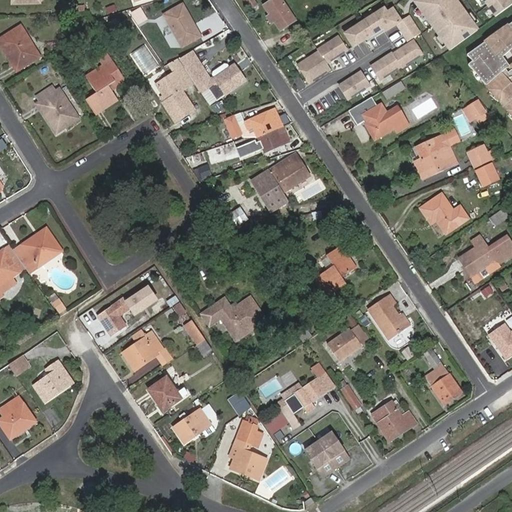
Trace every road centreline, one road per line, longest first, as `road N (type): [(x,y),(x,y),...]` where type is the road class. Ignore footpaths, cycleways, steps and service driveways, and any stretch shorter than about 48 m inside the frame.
road 1 (residential): [(222,0),(491,398)]
road 2 (residential): [(50,185),(149,125),(207,222),(114,286),(85,241)]
road 3 (residential): [(323,511),(491,398)]
road 4 (residential): [(179,493),(111,388)]
road 5 (residential): [(179,493),(58,465)]
